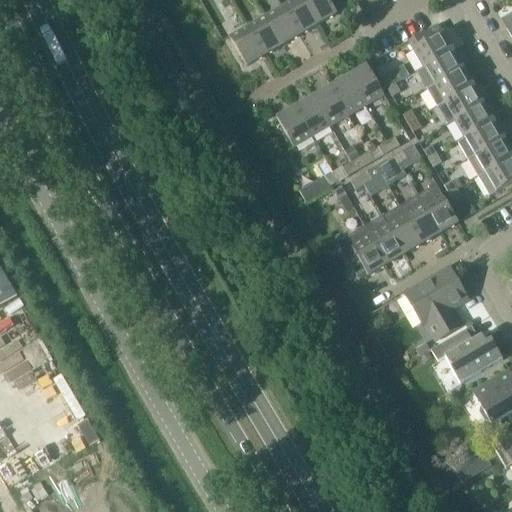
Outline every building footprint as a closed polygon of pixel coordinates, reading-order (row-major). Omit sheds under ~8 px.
[(305,0),(295,0),(284,7),(301,36),(320,25),(305,0)] [(305,0),(320,25),(336,15),(326,0),(305,0)] [(284,7),(267,17),(284,46),(301,36),(284,7)] [(267,17),(250,27),(266,56),(284,46),(267,17)] [(250,27),(229,39),(245,68),(266,56),(250,27)] [(422,70),(452,53),(441,33),(436,36),(433,30),(410,43),(413,49),(411,51),(422,70)] [(423,71),(417,74),(427,91),(462,70),(452,53),(422,70),(423,71)] [(349,77),(366,106),(382,97),(366,68),(349,77)] [(462,70),(427,91),(437,109),(472,88),(462,70)] [(348,117),(366,106),(349,77),(331,88),(348,117)] [(390,77),(381,82),(387,91),(395,86),(390,77)] [(395,86),(387,91),(391,98),(399,94),(395,86)] [(330,127),(348,117),(331,88),(313,99),(330,127)] [(472,88),(437,109),(447,126),(453,123),(483,106),(472,88)] [(313,137),(330,127),(313,99),(296,108),(313,137)] [(483,106),(453,123),(463,141),(493,123),(483,106)] [(292,149),(313,137),(296,108),(275,121),(292,149)] [(410,113),(402,117),(407,126),(415,121),(410,113)] [(415,121),(407,126),(412,134),(420,129),(415,121)] [(463,141),(458,144),(468,161),(503,141),(493,123),(463,141)] [(394,140),(388,143),(393,151),(398,148),(394,140)] [(511,156),(503,141),(468,161),(478,179),(484,176),(511,159),(511,156)] [(388,143),(378,150),(382,157),(393,151),(388,143)] [(430,148),(422,153),(427,161),(435,157),(430,148)] [(353,150),(345,155),(350,164),(359,159),(353,150)] [(402,154),(394,158),(398,166),(406,162),(402,154)] [(435,157),(427,161),(432,169),(440,164),(435,157)] [(394,158),(385,163),(390,171),(398,166),(394,158)] [(511,159),(484,176),(478,179),(488,197),(511,182),(511,159)] [(358,160),(352,164),(357,172),(363,168),(358,160)] [(352,164),(342,170),(347,178),(357,172),(352,164)] [(366,174),(358,178),(363,187),(371,182),(366,174)] [(332,176),(324,180),(329,188),(337,183),(332,176)] [(358,178),(350,183),(355,191),(363,187),(358,178)] [(451,184),(443,188),(448,197),(456,192),(451,184)] [(435,187),(417,198),(439,236),(457,225),(435,187)] [(341,189),(332,194),(337,202),(345,197),(341,189)] [(456,192),(448,197),(453,205),(461,200),(456,192)] [(345,197),(337,202),(344,213),(352,208),(345,197)] [(417,198),(399,208),(421,246),(439,236),(417,198)] [(399,208),(381,219),(403,256),(421,246),(399,208)] [(381,219),(364,229),(386,267),(403,256),(381,219)] [(364,229),(336,245),(347,263),(355,258),(367,278),(386,267),(364,229)] [(0,309),(16,300),(0,271),(0,309)] [(460,328),(450,310),(466,301),(448,271),(404,297),(422,327),(425,325),(435,343),(460,328)] [(16,302),(0,311),(0,325),(22,313),(16,302)] [(471,343),(464,332),(430,352),(437,364),(444,360),(449,368),(448,368),(459,387),(501,362),(490,344),(486,347),(480,337),(471,343)] [(425,346),(414,352),(418,358),(429,352),(425,346)] [(427,355),(420,359),(424,365),(430,361),(427,355)] [(511,381),(506,372),(471,393),(482,411),(478,413),(486,427),(489,425),(491,428),(511,415),(511,381)] [(511,440),(494,451),(505,471),(511,465),(511,440)] [(481,452),(463,463),(470,475),(488,465),(481,452)]
